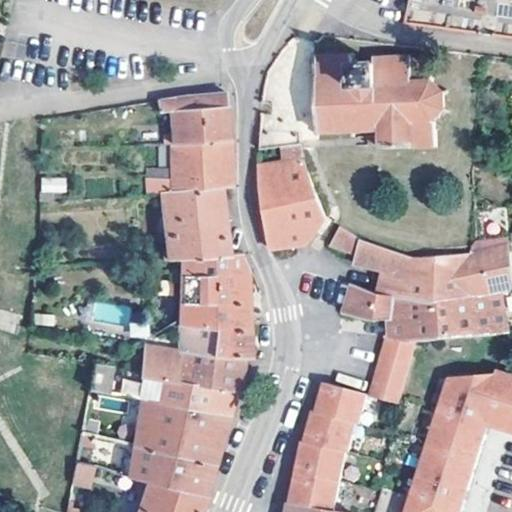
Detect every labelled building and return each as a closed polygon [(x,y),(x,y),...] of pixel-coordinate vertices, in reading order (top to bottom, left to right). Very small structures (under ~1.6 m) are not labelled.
[(434,77),(433,61),(413,62),(413,59),(375,60),(374,63),(354,63),(354,60),(357,55),(355,53),(350,58),(320,58),(315,53),(312,57),(316,60),(319,130),(316,135),(318,137),(321,134),(351,133),(351,139),(355,138),(355,133),(381,132),(381,137),(370,137),(371,148),(382,148),(382,151),(437,148),(436,124),(435,121),(443,114),(450,116),(451,112),(445,110),(445,97),(451,94),(449,91),(444,93),(434,83),(436,77),(434,77)] [(165,144),(173,144),(231,141),(231,133),(229,105),(228,92),(191,96),(158,101),(160,111),(172,110),(174,135),(165,136),(165,144)] [(222,186),(222,188),(232,187),(232,161),(231,141),(173,144),(174,167),(173,184),(165,183),(166,191),(166,192),(222,186)] [(166,167),(174,167),(173,144),(165,144),(159,144),(159,168),(147,168),(148,194),(162,192),(166,191),(165,183),(166,167)] [(261,167),(275,165),(274,152),(261,153),(261,167)] [(302,234),(318,233),(327,218),(313,184),(304,161),(275,165),(261,167),(260,183),(267,227),(271,249),(293,246),(299,245),(305,245),(302,234)] [(173,184),(174,167),(166,167),(165,183),(173,184)] [(41,193),(67,193),(67,176),(41,177),(41,193)] [(162,192),(168,251),(163,252),(164,259),(164,261),(183,260),(183,258),(231,255),(231,254),(226,216),(222,188),(222,186),(166,192),(166,191),(162,192)] [(364,242),(342,227),(331,246),(352,253),(357,254),(355,265),(384,272),(383,274),(436,276),(443,276),(442,256),(421,258),(406,257),(364,242)] [(478,253),(442,256),(443,276),(436,276),(437,297),(454,297),(481,295),(503,291),(511,289),(511,267),(511,266),(511,249),(511,238),(478,243),(478,253)] [(245,357),(252,358),(250,297),(249,274),(244,261),(241,253),(231,254),(231,255),(183,258),(183,260),(181,346),(176,346),(176,352),(181,353),(181,351),(245,357)] [(437,297),(436,276),(383,274),(379,294),(379,296),(437,297)] [(508,331),(503,291),(481,295),(454,297),(437,297),(379,296),(379,294),(354,285),(345,315),(377,321),(377,320),(384,320),(390,321),(389,323),(387,337),(415,340),(508,331)] [(401,401),(415,340),(387,337),(374,396),(401,401)] [(98,365),(112,368),(114,341),(98,341),(98,365)] [(245,357),(181,351),(181,353),(176,352),(114,341),(112,368),(124,371),(137,374),(141,375),(140,380),(238,391),(238,392),(239,393),(242,376),(245,357)] [(112,368),(98,365),(96,365),(91,390),(104,393),(118,395),(120,395),(120,394),(124,371),(112,368)] [(472,451),(484,413),(511,421),(511,372),(495,368),(494,372),(448,377),(407,511),(454,511),(457,503),(472,451)] [(137,398),(145,400),(231,415),(233,409),(238,392),(238,391),(140,380),(139,387),(137,398)] [(368,426),(374,396),(329,386),(327,387),(324,398),(321,414),(315,413),(311,430),(309,441),(358,452),(364,426),(368,426)] [(95,436),(104,393),(91,390),(84,433),(95,436)] [(231,415),(145,400),(136,446),(216,466),(223,444),(231,415)] [(457,503),(454,511),(462,511),(489,425),(511,432),(511,421),(484,413),(472,451),(457,503)] [(358,452),(309,441),(308,444),(305,443),(299,473),(297,482),(341,491),(347,492),(355,456),(358,456),(358,452)] [(216,466),(136,446),(131,478),(207,497),(210,488),(216,466)] [(91,488),(96,469),(78,464),(75,483),(88,487),(91,488)] [(201,511),(204,507),(207,497),(131,478),(128,486),(121,483),(111,511),(201,511)] [(341,491),(297,482),(295,489),(291,504),(332,511),(342,511),(347,492),(341,491)] [(82,511),(88,487),(75,483),(69,511),(82,511)]
